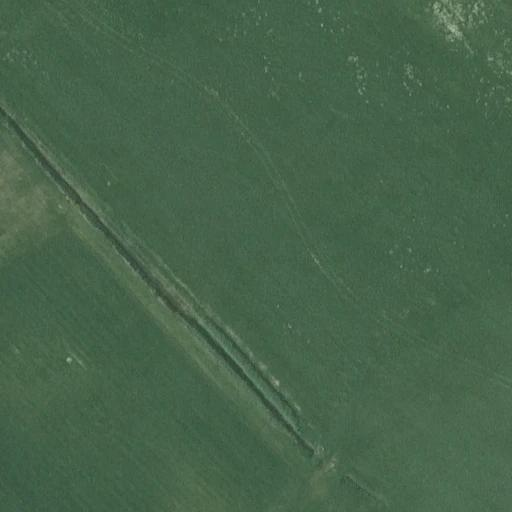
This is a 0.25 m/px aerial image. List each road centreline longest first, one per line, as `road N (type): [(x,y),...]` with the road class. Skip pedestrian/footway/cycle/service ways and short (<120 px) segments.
road 1 (motorway): [(0,120),(225,0)]
road 2 (motorway): [(135,0),(0,72)]
